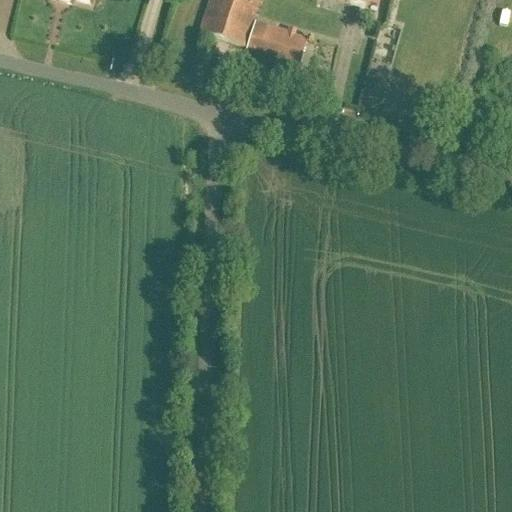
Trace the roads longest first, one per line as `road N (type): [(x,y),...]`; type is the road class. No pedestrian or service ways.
road 1 (residential): [(0,62),(511,188)]
road 2 (track): [(195,511),(206,117)]
